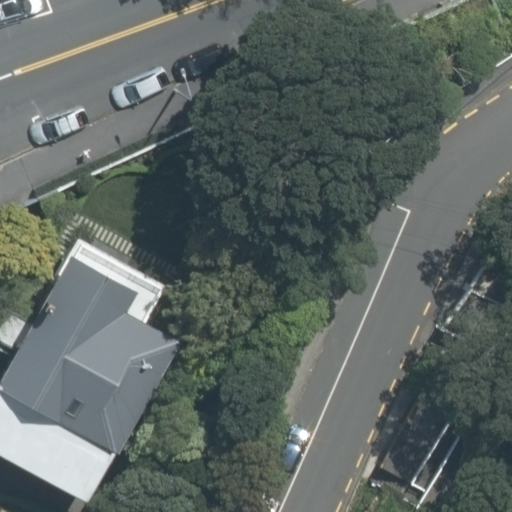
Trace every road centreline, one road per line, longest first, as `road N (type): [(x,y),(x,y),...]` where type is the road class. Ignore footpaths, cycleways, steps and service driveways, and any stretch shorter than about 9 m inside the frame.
road 1 (residential): [(511,126),(443,182),(402,258),(294,511)]
road 2 (secondary): [(276,0),(0,122)]
